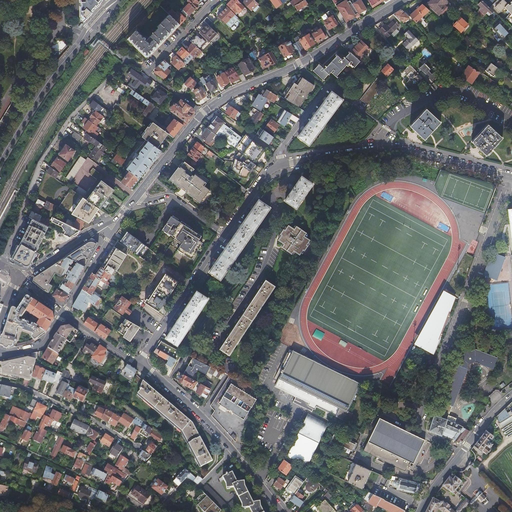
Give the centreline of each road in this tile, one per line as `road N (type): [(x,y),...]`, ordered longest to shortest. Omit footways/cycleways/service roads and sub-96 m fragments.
road 1 (tertiary): [(402,0),(202,112),(135,197)]
road 2 (residential): [(128,58),(39,162),(0,263)]
road 3 (residential): [(280,164),(405,149),(511,175)]
road 4 (residential): [(138,364),(197,411),(281,511)]
road 5 (residential): [(0,158),(50,78),(113,2)]
road 6 (residential): [(138,364),(223,233)]
road 7 (residential): [(417,511),(511,393)]
